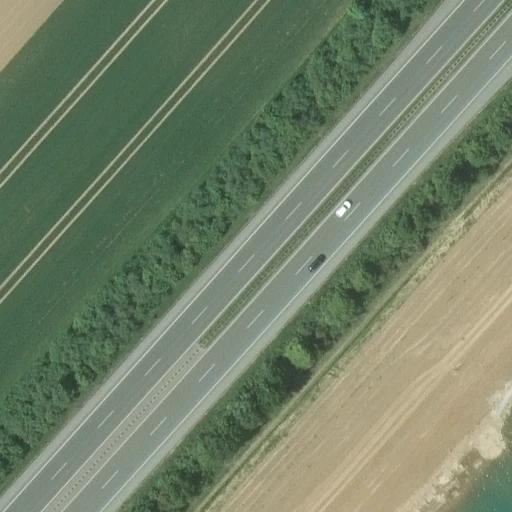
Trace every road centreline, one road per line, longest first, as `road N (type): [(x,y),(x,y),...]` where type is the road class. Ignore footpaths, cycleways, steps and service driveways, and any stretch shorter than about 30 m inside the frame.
road 1 (motorway): [(483,0),(21,511)]
road 2 (motorway): [(78,511),(511,33)]
road 3 (track): [(511,171),(198,511)]
